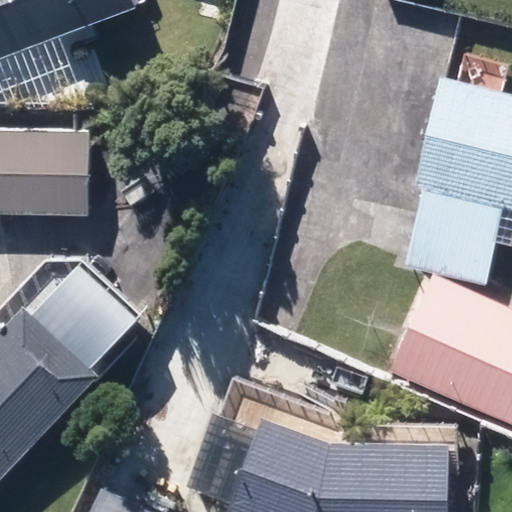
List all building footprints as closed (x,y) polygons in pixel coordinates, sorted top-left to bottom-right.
[(0,0),(0,58),(138,5),(136,0),(0,0)] [(407,267),(486,285),(504,208),(511,210),(511,92),(444,77),(418,189),(425,190),(407,267)] [(0,215),(91,216),(91,131),(0,131),(0,215)] [(395,372),(511,421),(511,310),(435,278),(395,372)] [(0,332),(0,480),(101,374),(27,303),(0,332)] [(231,511),(448,511),(448,442),(333,442),(267,416),(242,474),(220,465),(209,493),(235,504),(231,511)] [(151,511),(103,488),(91,511),(151,511)]
